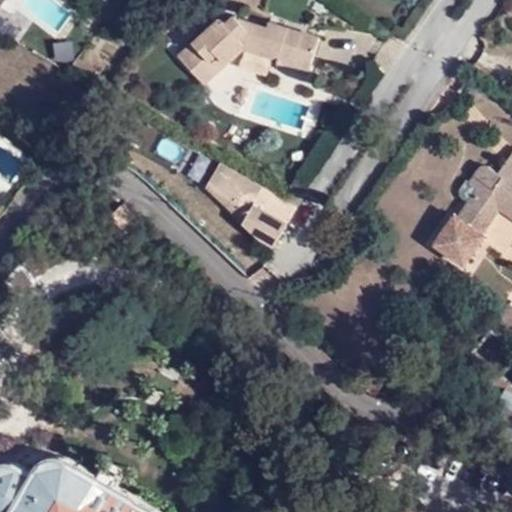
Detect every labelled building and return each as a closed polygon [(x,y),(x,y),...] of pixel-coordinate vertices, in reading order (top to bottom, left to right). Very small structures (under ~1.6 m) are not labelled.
[(0,0),(0,9),(2,11),(10,0),(0,0)] [(282,51),(311,60),(318,36),(268,20),(267,24),(236,15),(227,22),(221,18),(179,56),(203,83),(243,47),(280,58),(282,51)] [(308,73),(311,60),(282,51),(280,58),(278,64),(308,73)] [(481,164),(469,182),(477,188),(468,200),(459,215),(455,213),(434,244),(464,264),(485,234),(483,231),(500,206),(506,198),(511,201),(511,150),(496,172),(485,164),(481,164)] [(223,164),(219,162),(205,188),(242,224),(250,210),(210,188),(223,164)] [(272,207),(286,200),(263,187),(223,164),(210,188),(250,210),(242,224),(257,236),(258,229),(265,216),(272,207)] [(477,188),(469,182),(466,180),(459,189),(459,193),(468,200),(477,188)] [(500,206),(511,214),(511,201),(506,198),(500,206)] [(296,205),(286,200),(272,207),(265,216),(258,229),(257,236),(273,247),(296,205)] [(511,328),(511,306),(509,304),(498,319),(511,328)] [(0,511),(163,511),(118,484),(123,476),(105,465),(99,473),(82,462),(80,464),(65,455),(58,454),(50,455),(43,458),(32,472),(16,461),(9,461),(3,461),(0,462),(0,511)]
